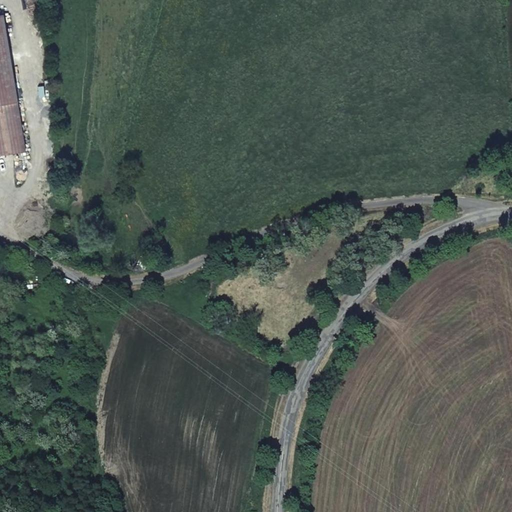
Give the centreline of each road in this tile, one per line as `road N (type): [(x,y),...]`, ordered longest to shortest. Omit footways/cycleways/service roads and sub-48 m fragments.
road 1 (residential): [(500,213),(448,202),(357,206),(144,280),(86,279),(0,236)]
road 2 (unclassified): [(500,213),(407,252),(372,280),(322,342),(286,426),(278,511)]
